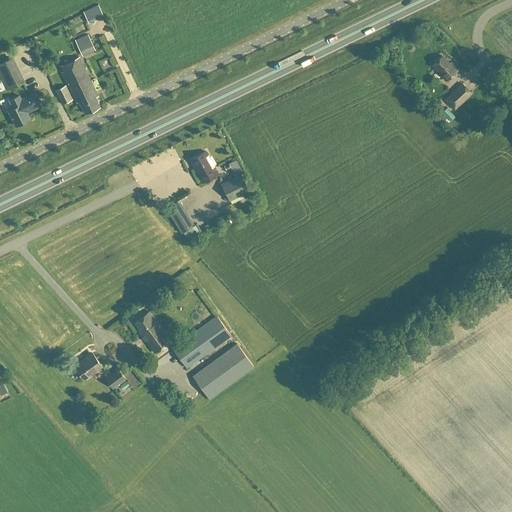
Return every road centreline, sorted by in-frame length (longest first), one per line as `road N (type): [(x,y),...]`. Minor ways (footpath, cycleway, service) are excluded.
road 1 (trunk): [(0,205),(424,0)]
road 2 (unclassified): [(0,168),(347,0)]
road 3 (unknown): [(463,26),(137,185)]
road 4 (unclassified): [(137,185),(0,251)]
